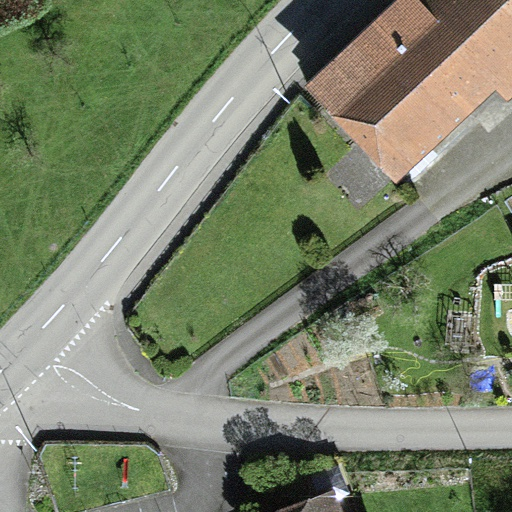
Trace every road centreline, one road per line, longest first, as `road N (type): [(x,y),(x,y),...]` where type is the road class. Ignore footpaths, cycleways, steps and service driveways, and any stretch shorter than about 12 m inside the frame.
road 1 (residential): [(29,342),(89,387),(170,416),(511,431)]
road 2 (secondary): [(29,342),(324,0)]
